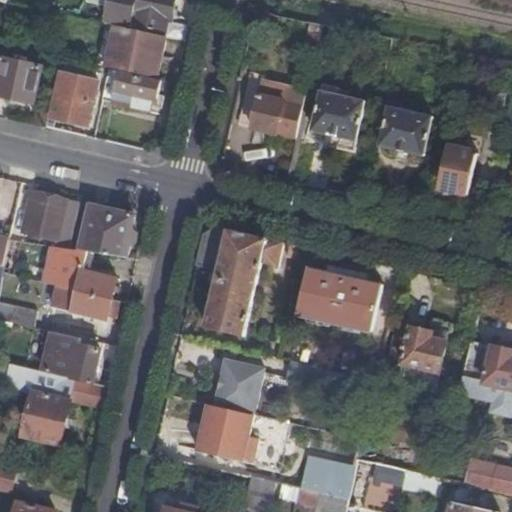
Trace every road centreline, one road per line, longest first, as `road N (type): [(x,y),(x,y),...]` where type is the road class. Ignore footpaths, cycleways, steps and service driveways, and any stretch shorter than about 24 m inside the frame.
road 1 (residential): [(511,263),(181,188)]
road 2 (residential): [(181,188),(109,511)]
road 3 (residential): [(181,188),(0,147)]
road 4 (residential): [(181,188),(216,31)]
